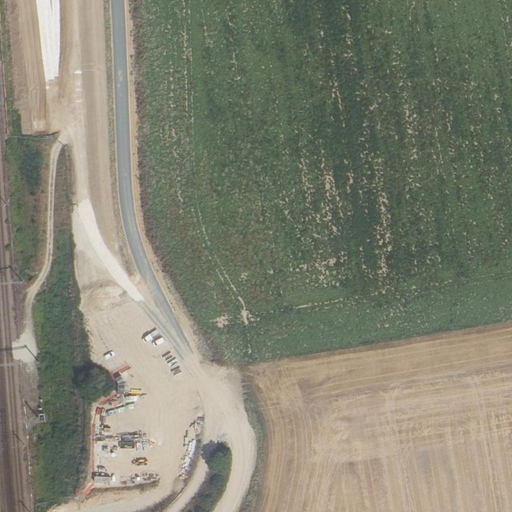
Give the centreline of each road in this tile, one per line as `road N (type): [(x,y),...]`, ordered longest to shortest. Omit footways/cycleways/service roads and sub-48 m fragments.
road 1 (track): [(174,511),(208,457),(214,402),(201,371),(104,247),(85,204),(71,0)]
road 2 (track): [(201,371),(134,237),(117,0)]
road 3 (track): [(30,410),(27,300),(47,264),(52,156),(77,103)]
road 4 (track): [(207,382),(235,421),(240,445),(223,511)]
